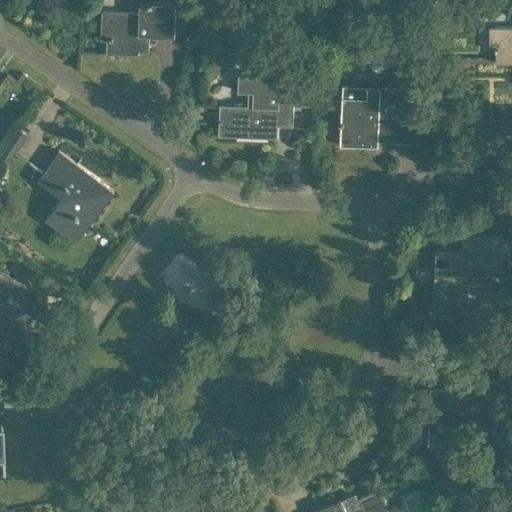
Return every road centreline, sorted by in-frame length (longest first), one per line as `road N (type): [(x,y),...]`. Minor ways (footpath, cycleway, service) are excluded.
road 1 (residential): [(193,511),(351,438),(368,417),(377,204)]
road 2 (residential): [(82,511),(62,458),(64,385),(74,352),(194,168)]
road 3 (residential): [(194,168),(0,34)]
road 4 (residential): [(377,204),(257,201),(194,168)]
road 5 (residential): [(511,132),(408,196),(377,204)]
